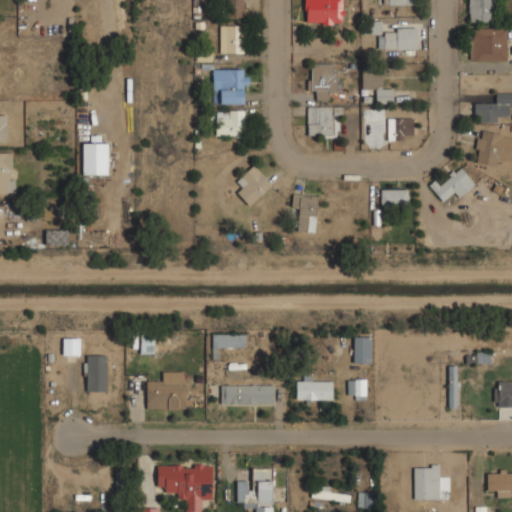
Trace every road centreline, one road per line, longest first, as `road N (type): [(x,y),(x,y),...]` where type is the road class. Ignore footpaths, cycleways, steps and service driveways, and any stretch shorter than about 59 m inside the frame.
road 1 (residential): [(443,0),(444,120),(434,142),(412,152),(310,153),(282,128),(280,0)]
road 2 (residential): [(511,440),(76,435)]
